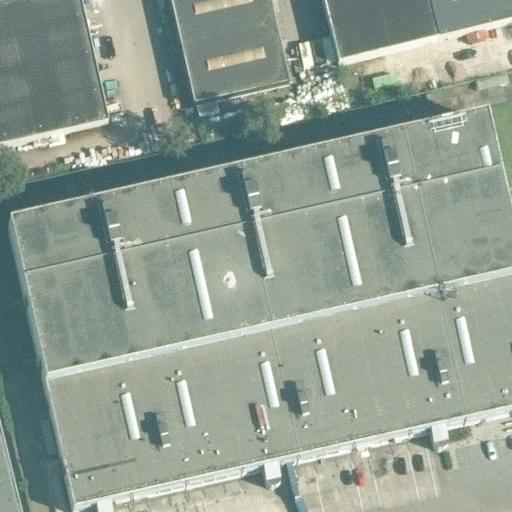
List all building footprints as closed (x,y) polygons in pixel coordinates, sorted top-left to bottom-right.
[(0,0),(0,151),(108,127),(78,0),(0,0)] [(286,89),(266,0),(167,0),(192,110),(286,89)] [(320,0),(338,73),(419,52),(406,0),(320,0)] [(406,0),(419,52),(511,28),(511,14),(508,0),(406,0)] [(511,237),(486,122),(8,231),(71,511),(94,511),(96,511),(95,511),(110,511),(110,509),(262,474),(265,486),(266,488),(267,489),(268,491),(270,491),(271,492),(273,492),(275,492),(276,491),(278,490),(279,488),(279,487),(280,485),(279,483),(277,471),(430,436),(433,449),(434,451),(436,452),(437,453),(438,454),(440,454),(442,453),(443,453),(444,452),(445,451),(446,449),(447,446),(444,433),(511,417),(511,237)] [(0,511),(18,511),(0,438),(0,511)]
